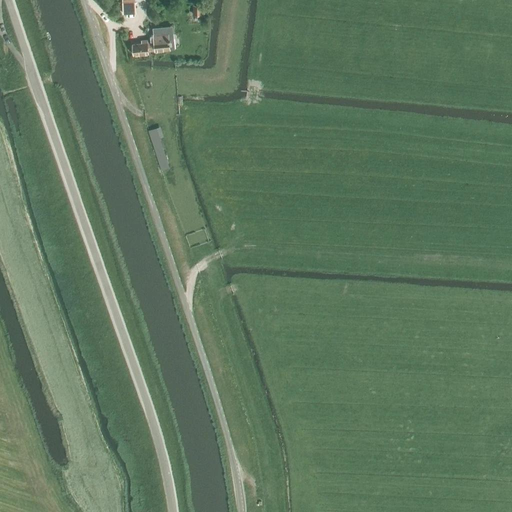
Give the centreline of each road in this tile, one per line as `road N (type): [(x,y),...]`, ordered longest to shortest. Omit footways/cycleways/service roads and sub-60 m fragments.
road 1 (tertiary): [(173,511),(154,426),(9,0)]
road 2 (unclassified): [(241,511),(226,427),(82,0)]
